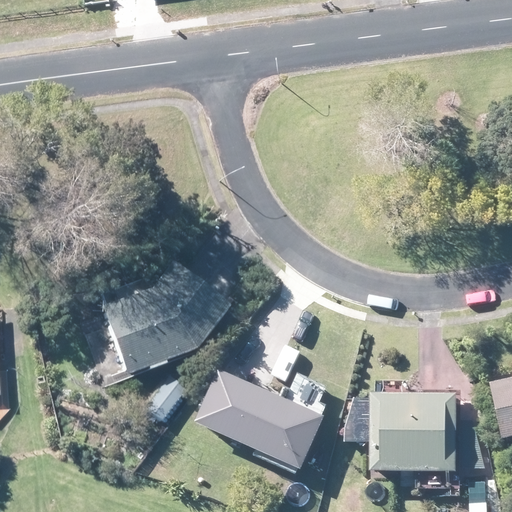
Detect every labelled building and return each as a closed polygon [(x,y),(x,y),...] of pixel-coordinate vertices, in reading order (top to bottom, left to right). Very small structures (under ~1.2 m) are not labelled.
[(131,384),(201,357),(233,316),(176,272),(155,299),(106,317),(131,384)] [(229,371),(207,420),(312,466),(333,417),(229,371)] [(187,391),(170,378),(146,410),(163,423),(187,391)] [(511,436),(511,378),(484,384),(496,440),(511,436)] [(395,394),(395,383),(373,383),(373,394),(363,394),(363,400),(362,440),(362,471),(374,471),(410,472),(448,472),(449,400),(449,395),(395,394)] [(484,511),(483,481),(465,481),(466,511),(484,511)]
